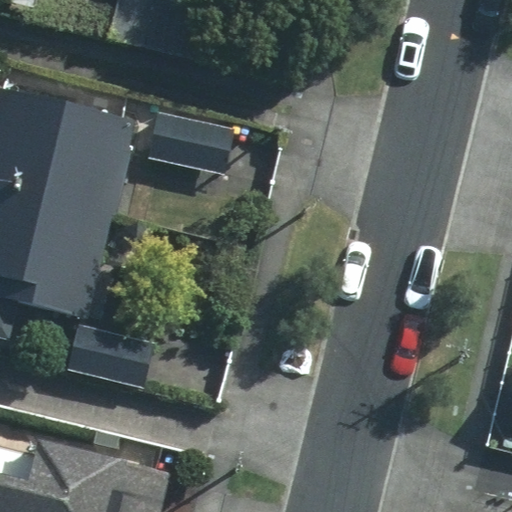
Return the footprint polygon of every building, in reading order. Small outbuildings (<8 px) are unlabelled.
[(223,0),(111,0),(101,51),(208,74),(223,0)] [(127,125),(0,97),(0,302),(85,321),(127,125)] [(229,133),(150,114),(138,166),(217,185),(229,133)] [(150,345),(75,330),(65,381),(140,396),(150,345)] [(0,511),(157,511),(165,479),(29,448),(18,497),(0,493),(0,511)]
